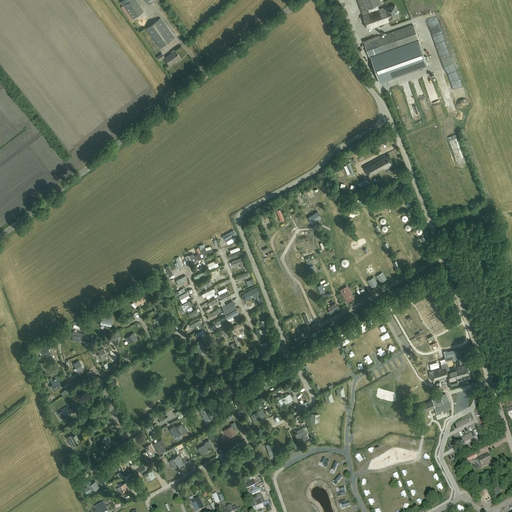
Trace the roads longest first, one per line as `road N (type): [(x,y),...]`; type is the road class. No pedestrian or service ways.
road 1 (unclassified): [(0,231),(300,0)]
road 2 (unclassified): [(511,446),(382,103)]
road 3 (unknown): [(319,328),(272,243),(293,215)]
road 4 (unclassified): [(317,0),(347,62),(382,103)]
